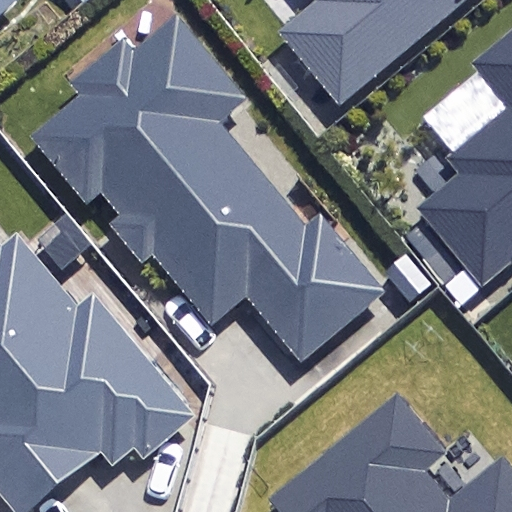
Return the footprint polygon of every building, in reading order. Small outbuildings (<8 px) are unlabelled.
[(0,0),(0,15),(19,0),(0,0)] [(320,0),(327,8),(288,39),(346,110),(481,0),(320,0)] [(247,98),(176,12),(133,48),(122,35),(69,79),(79,92),(28,135),(86,205),(100,193),(118,214),(108,223),(142,263),(152,254),(212,325),(245,297),(300,362),(386,290),(320,211),(305,223),(219,121),(247,98)] [(511,26),(469,62),(506,106),(446,155),(459,171),(415,208),(482,287),(511,262),(511,26)] [(0,493),(14,511),(21,511),(97,451),(112,469),(138,449),(144,456),(197,414),(94,287),(80,299),(24,230),(3,246),(0,242),(0,493)] [(447,451),(396,390),(266,498),(278,511),(511,511),(511,465),(503,454),(450,499),(425,469),(447,451)]
